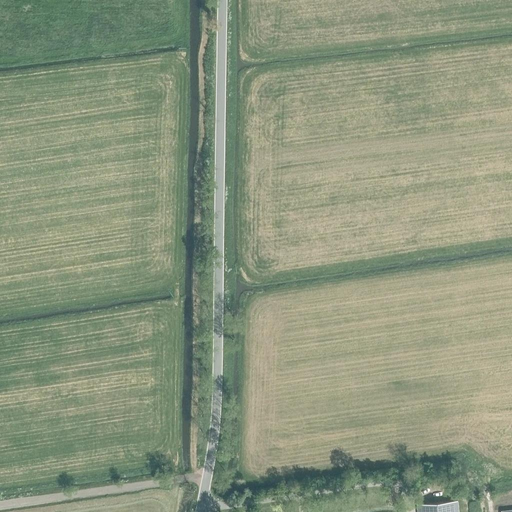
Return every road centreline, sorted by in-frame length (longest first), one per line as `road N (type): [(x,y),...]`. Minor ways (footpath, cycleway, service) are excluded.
road 1 (unclassified): [(203,511),(218,370),(224,0)]
road 2 (track): [(0,504),(206,475)]
